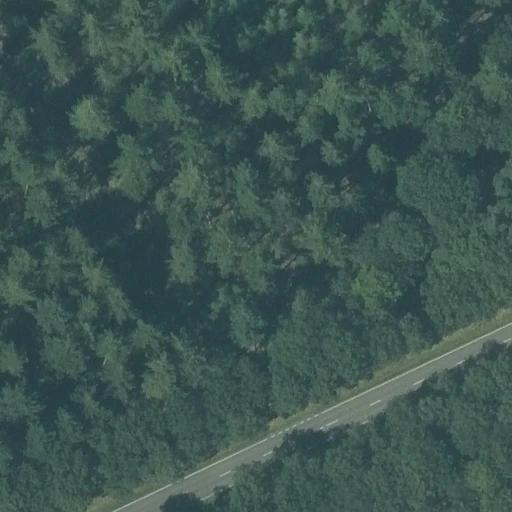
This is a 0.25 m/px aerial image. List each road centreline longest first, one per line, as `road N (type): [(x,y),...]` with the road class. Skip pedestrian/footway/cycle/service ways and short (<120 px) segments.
road 1 (track): [(272,363),(329,300),(389,186),(511,3)]
road 2 (track): [(0,48),(234,377)]
road 3 (secondary): [(154,511),(511,342)]
road 4 (track): [(272,363),(0,484)]
